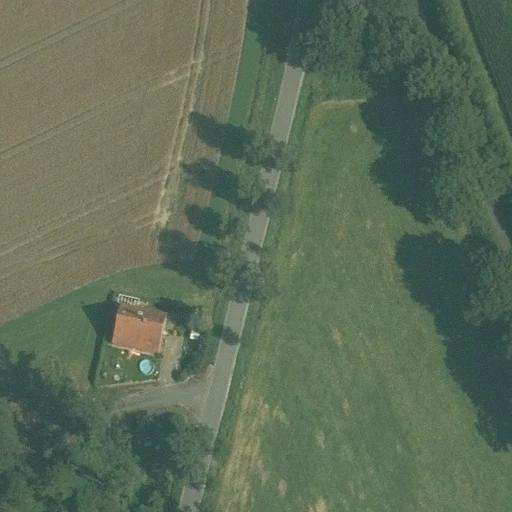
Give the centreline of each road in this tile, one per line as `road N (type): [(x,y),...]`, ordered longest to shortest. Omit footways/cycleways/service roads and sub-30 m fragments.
road 1 (tertiary): [(301,0),(296,61),(187,511)]
road 2 (unclassified): [(377,0),(511,334)]
road 3 (unknown): [(212,403),(0,446)]
